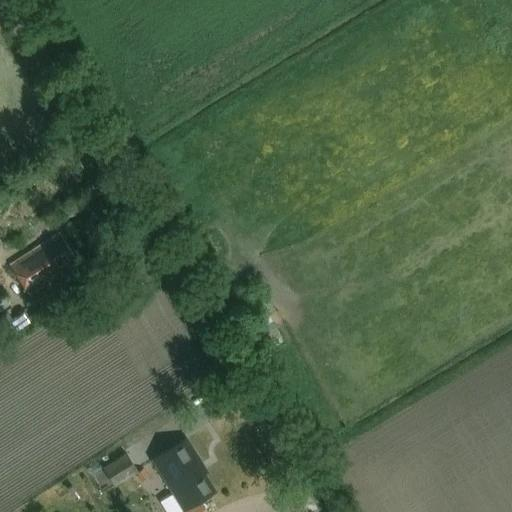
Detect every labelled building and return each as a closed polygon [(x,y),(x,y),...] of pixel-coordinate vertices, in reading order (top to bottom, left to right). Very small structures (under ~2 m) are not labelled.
[(10,266),(28,298),(47,287),(45,284),(76,263),(58,236),(10,266)] [(0,311),(9,306),(0,293),(0,292),(0,311)] [(5,314),(0,317),(0,326),(1,329),(0,329),(0,331),(6,340),(29,324),(22,314),(11,322),(5,314)] [(187,443),(153,462),(182,511),(184,511),(214,495),(204,478),(207,476),(187,443)] [(101,468),(113,487),(137,473),(125,454),(101,468)]
